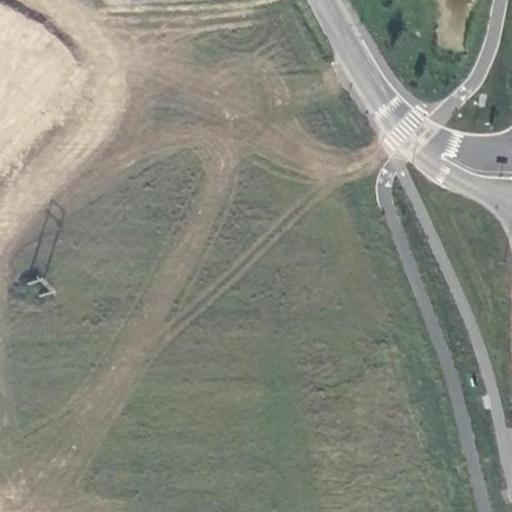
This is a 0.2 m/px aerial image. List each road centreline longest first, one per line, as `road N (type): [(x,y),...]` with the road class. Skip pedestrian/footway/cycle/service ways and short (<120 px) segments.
road 1 (unclassified): [(387,114),(408,151),(511,205)]
road 2 (unclassified): [(323,0),(387,114)]
road 3 (unclassified): [(505,154),(469,153),(387,114)]
